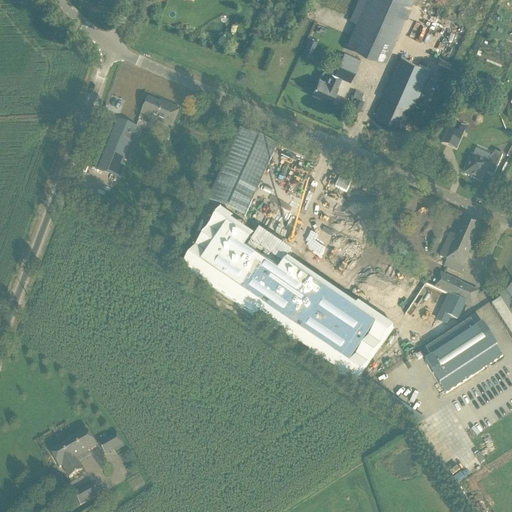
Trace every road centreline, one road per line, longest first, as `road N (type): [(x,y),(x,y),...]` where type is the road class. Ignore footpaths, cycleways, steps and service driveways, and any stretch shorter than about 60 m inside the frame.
road 1 (unclassified): [(511,223),(100,41)]
road 2 (unclassified): [(0,307),(100,41)]
